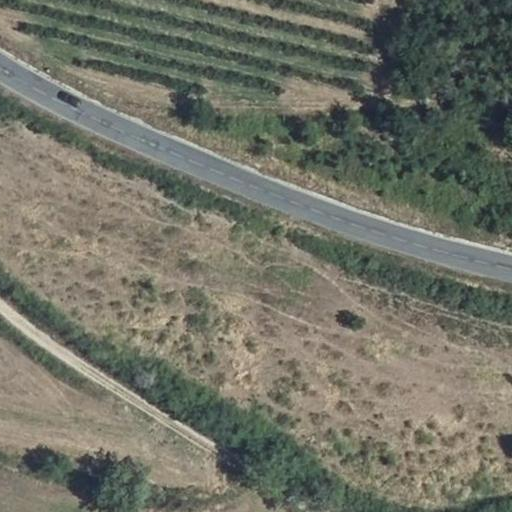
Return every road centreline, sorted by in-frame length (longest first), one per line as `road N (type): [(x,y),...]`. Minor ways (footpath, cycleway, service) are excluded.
road 1 (tertiary): [(511,270),(314,219),(0,74)]
road 2 (track): [(332,511),(178,428),(0,306)]
